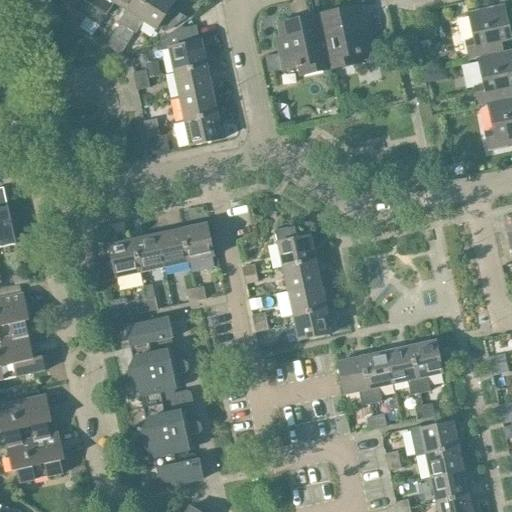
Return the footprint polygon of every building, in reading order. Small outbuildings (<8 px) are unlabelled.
[(112,50),(144,0),(115,0),(113,3),(125,11),(117,24),(120,25),(117,28),(105,46),(112,50)] [(169,0),(144,0),(112,50),(120,56),(127,44),(126,44),(132,33),(134,35),(142,23),(155,31),(156,30),(164,35),(185,20),(169,10),(173,3),(169,0)] [(490,57),(490,56),(488,46),(494,45),(494,44),(510,40),(502,6),(467,14),(474,42),(465,44),(468,61),(477,60),(490,57)] [(321,23),(331,69),(362,63),(359,52),(372,50),(365,16),(361,17),(359,7),(331,13),(332,20),(321,23)] [(70,23),(77,12),(71,8),(64,19),(70,23)] [(70,23),(78,29),(86,18),(77,12),(70,23)] [(331,69),(321,23),(307,26),(306,18),(278,24),(280,35),(276,36),(283,67),(286,66),(285,63),(297,61),(300,76),(331,69)] [(174,74),(206,67),(201,42),(194,43),(190,27),(182,29),(181,26),(158,42),(160,51),(168,50),(174,74)] [(500,102),(498,91),(504,90),(504,88),(511,86),(511,51),(490,56),(490,57),(477,60),(483,88),(475,90),(478,107),(487,105),(500,102)] [(179,98),(211,90),(206,67),(174,74),(179,98)] [(134,83),(147,80),(145,71),(132,74),(134,83)] [(147,80),(134,83),(136,91),(149,88),(147,80)] [(184,123),(217,116),(211,90),(179,98),(184,123)] [(500,102),(487,105),(493,132),(484,134),(488,152),(510,147),(507,136),(511,134),(511,99),(500,102)] [(217,116),(184,123),(189,147),(222,140),(217,116)] [(145,132),(158,129),(156,119),(143,122),(145,132)] [(145,132),(147,140),(160,137),(170,137),(169,126),(158,129),(145,132)] [(160,140),(148,143),(151,157),(163,154),(160,140)] [(0,248),(16,245),(3,188),(0,188),(0,248)] [(182,231),(189,263),(213,258),(206,225),(182,231)] [(282,268),(315,261),(309,237),(296,240),(294,228),(274,232),(282,268)] [(164,268),(189,263),(182,231),(157,236),(164,268)] [(140,273),(164,268),(157,236),(133,241),(140,273)] [(115,279),(140,273),(133,241),(108,246),(115,279)] [(287,293),(320,286),(315,261),(282,268),(287,293)] [(243,277),(256,274),(254,265),(241,268),(243,277)] [(256,274),(243,277),(245,285),(258,283),(256,274)] [(25,276),(12,279),(14,286),(27,283),(25,276)] [(292,317),(325,309),(320,286),(287,293),(292,317)] [(197,302),(206,300),(203,287),(194,289),(197,302)] [(188,304),(197,302),(194,289),(185,291),(188,304)] [(0,339),(27,334),(24,321),(28,320),(22,295),(0,299),(0,339)] [(148,313),(157,311),(154,298),(145,300),(148,313)] [(140,315),(148,313),(145,300),(137,301),(140,315)] [(325,309),(292,317),(298,342),(330,334),(325,309)] [(253,325),(266,322),(264,313),(251,316),(253,325)] [(170,339),(172,339),(168,320),(133,327),(133,329),(128,339),(130,350),(171,342),(170,339)] [(253,325),(255,334),(268,331),(266,322),(253,325)] [(27,334),(0,339),(0,381),(44,372),(41,358),(32,360),(27,334)] [(129,380),(172,370),(167,351),(165,352),(164,348),(169,347),(171,343),(171,342),(130,350),(133,361),(128,371),(129,380)] [(410,347),(420,394),(430,392),(427,378),(442,374),(435,342),(410,347)] [(410,396),(420,394),(410,347),(386,352),(393,385),(407,382),(410,396)] [(379,388),(393,385),(386,352),(362,358),(372,405),(382,402),(379,388)] [(490,368),(507,364),(505,355),(488,359),(490,368)] [(362,407),(372,405),(362,358),(337,363),(344,396),(359,393),(362,407)] [(490,368),(492,376),(509,373),(507,364),(490,368)] [(191,398),(190,394),(187,391),(174,394),(173,390),(176,390),(172,370),(129,380),(131,388),(141,397),(143,409),(191,398)] [(0,433),(3,433),(6,446),(49,437),(49,436),(46,423),(50,422),(45,396),(0,406),(0,433)] [(190,407),(192,403),(191,398),(143,409),(146,421),(141,432),(143,441),(185,432),(180,412),(178,413),(178,409),(190,407)] [(500,416),(511,413),(511,403),(498,407),(500,416)] [(425,419),(435,417),(432,404),(423,406),(425,419)] [(417,421),(425,419),(423,406),(414,408),(417,421)] [(511,413),(500,416),(502,424),(511,422),(511,413)] [(377,430),(386,428),(383,415),(374,417),(377,430)] [(369,431),(377,430),(374,417),(366,419),(369,431)] [(425,455),(457,448),(452,423),(421,430),(420,427),(409,429),(415,457),(425,455)] [(156,468),(196,459),(196,457),(192,455),(187,455),(186,451),(189,451),(185,432),(143,441),(144,449),(154,457),(156,468)] [(20,483),(62,474),(59,461),(63,460),(57,434),(49,436),(49,437),(6,446),(12,471),(17,470),(20,483)] [(430,479),(463,472),(457,448),(425,455),(430,479)] [(386,463),(399,460),(397,452),(384,455),(386,463)] [(202,479),(198,460),(197,460),(196,459),(156,468),(158,478),(167,486),(167,487),(202,479)] [(399,460),(386,463),(388,472),(401,469),(399,460)] [(435,503),(468,496),(463,472),(430,479),(435,503)] [(437,511),(471,511),(468,496),(435,503),(437,511)] [(396,511),(409,509),(407,500),(394,503),(396,511)] [(197,511),(190,507),(187,511),(178,511),(182,507),(181,503),(177,501),(169,511),(197,511)]
